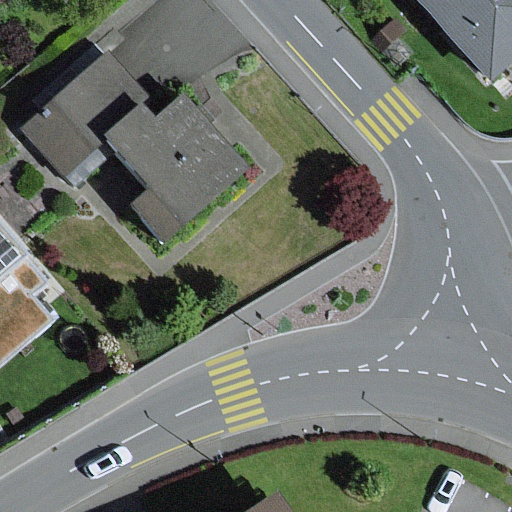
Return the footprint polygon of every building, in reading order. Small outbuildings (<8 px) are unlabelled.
[(511,0),(403,0),(485,90),(511,65),(511,0)] [(94,145),(134,107),(144,98),(103,54),(19,132),(60,176),(94,145)] [(134,107),(94,145),(142,195),(125,211),(161,248),(246,169),(180,98),(151,126),(134,107)] [(0,370),(51,327),(28,300),(44,286),(0,235),(0,370)] [(277,511),(271,502),(256,511),(277,511)]
